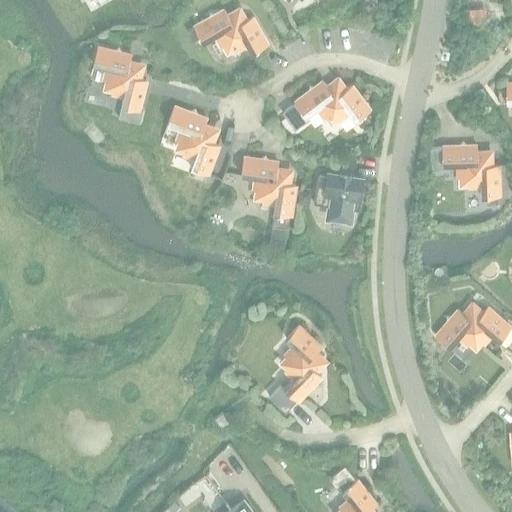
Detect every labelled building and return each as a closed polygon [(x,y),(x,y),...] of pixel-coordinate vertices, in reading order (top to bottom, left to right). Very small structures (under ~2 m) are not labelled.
[(245,41),(252,53),(267,44),(252,17),(244,21),(239,12),(229,17),(225,9),(216,14),(210,13),(209,19),(194,27),(195,27),(187,31),(193,42),(200,38),(203,42),(218,34),(228,51),(245,41)] [(138,110),(146,79),(137,77),(140,67),(130,64),(132,55),(122,53),(119,47),(114,51),(98,47),(93,64),(110,68),(105,87),(125,92),(121,105),(122,106),(120,113),(131,116),(133,108),(138,110)] [(296,102),(283,112),(295,128),(308,119),(306,116),(320,106),(332,122),(348,110),(356,121),(356,120),(361,127),(371,120),(366,113),(370,110),(351,85),(344,90),(338,82),(329,88),(324,81),(316,87),(310,86),(309,92),(295,102),(296,102)] [(511,83),(506,84),(506,89),(498,89),(499,101),(507,101),(511,100),(511,83)] [(174,106),(168,122),(184,129),(177,147),(196,154),(191,167),(196,169),(193,177),(204,181),(206,173),(207,173),(208,172),(218,144),(210,141),(214,131),(204,127),(207,118),(198,115),(195,109),(190,112),(174,106)] [(442,146),(430,147),(431,169),(443,169),(443,164),(447,164),(460,163),(461,183),(481,183),(481,196),(486,196),(487,204),(499,204),(498,195),(499,195),(498,164),(489,164),(488,154),(478,154),(477,145),(467,145),(463,141),(459,146),(447,146),(442,146)] [(273,213),(274,213),(272,226),(288,228),(290,215),(291,215),(295,184),(286,183),(288,172),(277,171),(279,162),(269,160),(265,156),(260,159),(244,157),(241,174),(258,177),(255,197),(275,200),(273,213)] [(330,205),(328,217),(350,220),(352,208),(360,209),(364,179),(327,173),(327,175),(325,175),(318,174),(317,181),(314,202),(330,205)] [(436,335),(447,345),(450,347),(461,334),(476,347),(489,332),(499,340),(500,340),(506,345),(511,337),(511,328),(511,327),(487,306),(481,313),(473,306),(466,314),(459,309),(453,316),(446,317),(447,323),(436,335)] [(280,383),(269,395),(285,411),(297,399),(308,388),(314,388),(314,381),(321,374),(315,368),(322,360),(314,353),(321,346),(298,325),(286,337),(295,347),(282,361),(296,375),(285,387),(280,383)] [(229,421),(222,412),(214,417),(221,427),(229,421)] [(376,504),(356,479),(343,490),(351,501),(336,511),(371,511),(369,509),(376,504)] [(226,511),(252,511),(243,500),(226,511)]
